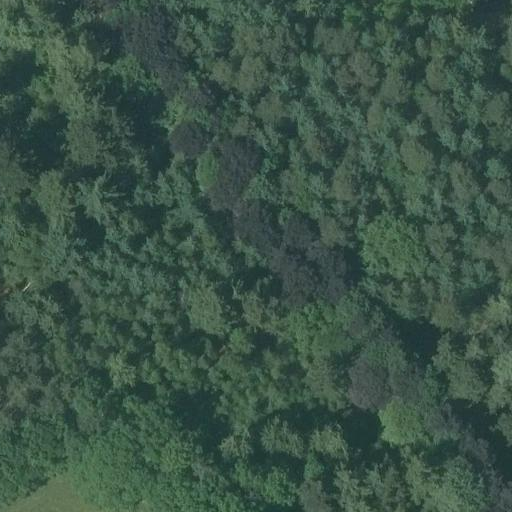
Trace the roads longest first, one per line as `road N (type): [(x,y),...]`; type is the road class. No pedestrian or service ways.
road 1 (track): [(80,0),(469,511)]
road 2 (track): [(511,19),(364,0)]
